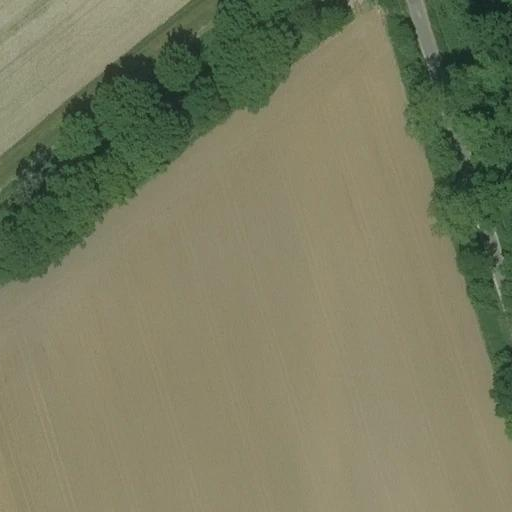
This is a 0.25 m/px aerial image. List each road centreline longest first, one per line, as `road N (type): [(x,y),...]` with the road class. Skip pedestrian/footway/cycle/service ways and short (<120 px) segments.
road 1 (unclassified): [(0,246),(311,0)]
road 2 (unclassified): [(412,0),(511,326)]
